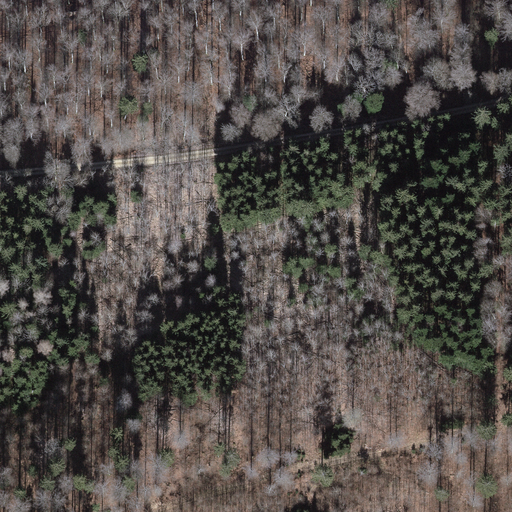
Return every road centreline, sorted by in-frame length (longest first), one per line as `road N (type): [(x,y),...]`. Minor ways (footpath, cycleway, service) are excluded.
road 1 (track): [(0,176),(179,155),(511,97)]
road 2 (track): [(511,434),(488,428),(159,511)]
